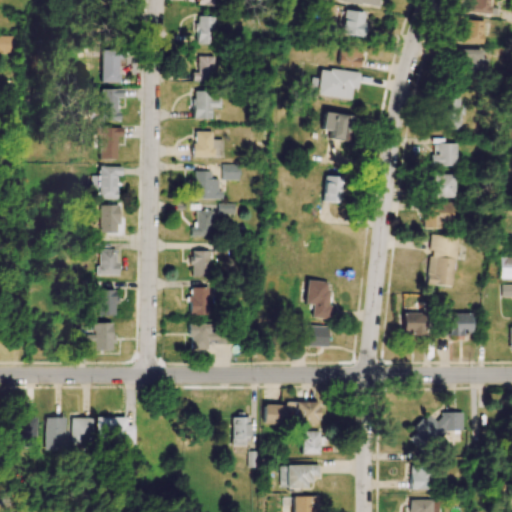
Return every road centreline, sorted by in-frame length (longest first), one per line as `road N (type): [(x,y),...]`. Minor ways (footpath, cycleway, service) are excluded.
road 1 (residential): [(364,511),(366,376),(388,165),(427,0)]
road 2 (tertiary): [(511,376),(0,376)]
road 3 (residential): [(148,376),(158,0)]
